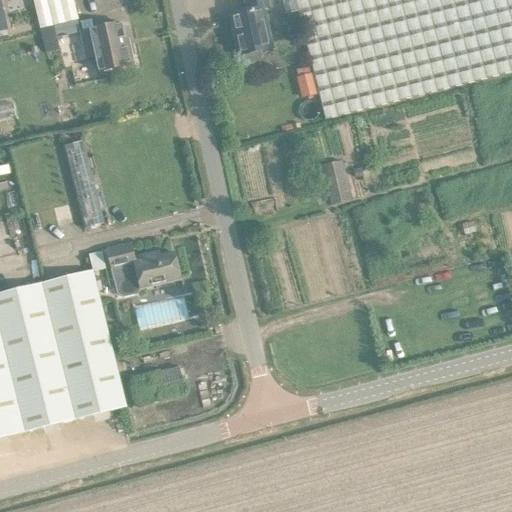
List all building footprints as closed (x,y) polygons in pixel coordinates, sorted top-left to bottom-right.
[(33,0),(40,28),(53,25),(78,19),(72,0),(33,0)] [(244,0),(247,11),(245,11),(229,14),(238,55),(242,54),(243,60),(248,63),(258,61),(261,56),(260,51),(272,48),(263,8),(269,7),(267,0),(244,0)] [(511,0),(281,0),(285,15),(297,11),(324,120),(511,72),(511,0)] [(129,47),(127,48),(126,48),(120,22),(80,31),(86,58),(96,56),(99,72),(133,64),(129,47)] [(331,205),(350,200),(341,161),(321,166),(331,205)] [(140,292),(181,282),(175,257),(162,261),(160,254),(134,260),(131,249),(109,255),(115,282),(137,277),(140,292)] [(92,271),(105,268),(101,252),(88,255),(92,271)] [(0,438),(126,407),(92,270),(0,293),(0,438)] [(137,404),(184,391),(178,367),(131,380),(137,404)]
